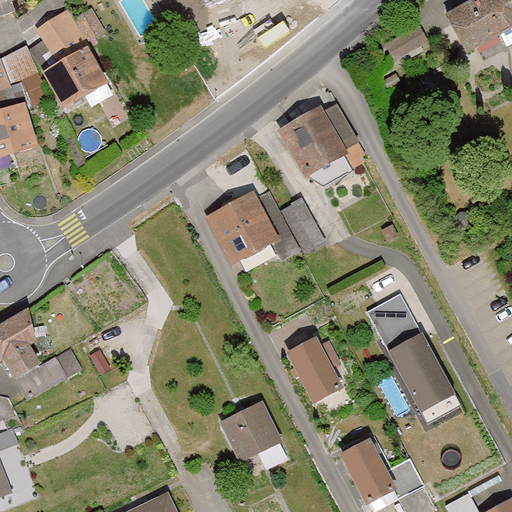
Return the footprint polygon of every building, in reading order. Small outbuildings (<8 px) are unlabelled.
[(0,0),(0,17),(16,11),(11,1),(10,0),(0,0)] [(467,54),(511,29),(511,0),(474,0),(445,16),(467,54)] [(37,30),(57,66),(42,75),(61,109),(105,85),(85,49),(88,47),(69,12),(37,30)] [(420,24),(386,42),(395,59),(429,41),(420,24)] [(48,101),(27,47),(12,55),(27,108),(48,101)] [(0,114),(27,108),(12,55),(0,61),(0,114)] [(0,160),(38,151),(27,108),(0,114),(0,160)] [(351,171),(349,168),(365,159),(335,108),(323,114),(321,110),(282,131),(304,170),(328,184),(351,171)] [(258,201),(254,195),(210,218),(234,265),(273,245),(281,261),(299,252),(269,195),(258,201)] [(307,254),(323,245),(301,203),(284,212),(307,254)] [(420,412),(453,395),(423,335),(420,337),(399,296),(368,311),(420,412)] [(0,365),(4,363),(26,402),(67,378),(55,358),(40,367),(29,348),(36,344),(44,340),(27,311),(0,326),(0,365)] [(287,355),(312,403),(341,388),(315,340),(287,355)] [(240,461),(280,442),(262,403),(221,422),(240,461)] [(0,494),(8,492),(0,469),(0,448),(15,443),(10,432),(0,436),(0,494)] [(341,455),(370,511),(373,511),(424,486),(411,460),(385,474),(368,441),(341,455)] [(175,511),(168,496),(133,511),(175,511)] [(511,511),(511,504),(510,501),(490,511),(511,511)]
